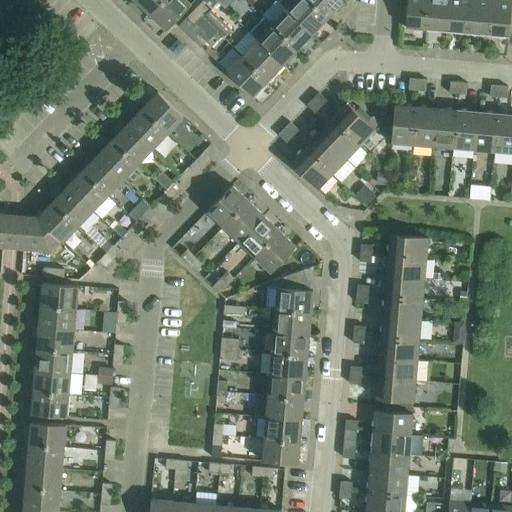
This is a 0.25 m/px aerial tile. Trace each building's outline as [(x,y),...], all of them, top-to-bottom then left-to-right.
[(134,0),(149,14),(163,0),(134,0)] [(185,0),(163,0),(149,14),(165,30),(190,4),(185,0)] [(294,0),(286,9),(312,33),(327,18),(308,0),(294,0)] [(308,0),(327,18),(342,1),(341,1),(342,0),(308,0)] [(426,29),(428,0),(407,0),(405,27),(426,29)] [(428,0),(426,29),(446,31),(448,0),(428,0)] [(448,0),(446,31),(466,33),(469,0),(448,0)] [(469,0),(466,33),(487,35),(489,0),(469,0)] [(489,0),(487,35),(508,36),(510,0),(489,0)] [(208,8),(201,2),(194,10),(200,16),(208,8)] [(271,24),(297,49),(312,33),(286,9),(271,24)] [(179,25),(201,47),(210,38),(207,35),(213,29),(207,23),(200,16),(194,10),(186,17),(179,25)] [(210,11),(204,17),(224,37),(230,30),(210,11)] [(256,40),(282,64),(297,49),(271,24),(256,40)] [(176,54),(184,46),(178,40),(170,48),(176,54)] [(241,55),(267,80),(282,64),(256,40),(241,55)] [(226,71),(252,96),(267,80),(241,55),(226,71)] [(416,90),(417,78),(409,78),(408,89),(416,90)] [(417,78),(416,90),(425,91),(426,79),(417,78)] [(457,93),(458,82),(450,81),(449,93),(457,93)] [(458,82),(457,93),(466,94),(467,83),(458,82)] [(498,97),(499,85),(491,85),(490,96),(498,97)] [(499,85),(498,97),(507,98),(508,86),(499,85)] [(142,108),(167,133),(183,117),(158,92),(142,108)] [(311,99),(320,107),(326,100),(318,92),(311,99)] [(320,107),(311,99),(306,104),(314,113),(320,107)] [(332,118),(360,145),(374,130),(373,129),(366,122),(346,103),(332,118)] [(412,145),(415,107),(394,105),(391,143),(412,145)] [(415,107),(412,145),(432,147),(435,108),(415,107)] [(167,133),(142,108),(127,124),(152,148),(167,133)] [(435,108),(432,147),(452,149),(456,110),(435,108)] [(456,110),(452,149),(473,150),(476,112),(456,110)] [(476,112),(473,150),(493,152),(496,113),(476,112)] [(511,114),(496,113),(493,152),(511,153),(511,114)] [(372,116),(366,122),(373,129),(379,123),(372,116)] [(318,133),(346,160),(360,145),(332,118),(318,133)] [(283,128),(292,136),(298,130),(290,122),(283,128)] [(152,148),(127,124),(112,139),(138,164),(152,148)] [(292,136),(283,128),(278,134),(286,142),(292,136)] [(304,148),(332,174),(346,160),(318,133),(304,148)] [(97,155),(122,179),(138,164),(112,139),(97,155)] [(332,174),(304,148),(289,163),(317,190),(332,174)] [(195,160),(202,166),(210,158),(203,151),(195,160)] [(122,179),(97,155),(82,170),(107,195),(122,179)] [(195,160),(188,167),(195,173),(202,166),(195,160)] [(67,186),(92,211),(107,195),(82,170),(67,186)] [(163,172),(155,180),(166,191),(173,182),(163,172)] [(378,173),(377,185),(387,186),(388,174),(378,173)] [(166,191),(172,197),(180,189),(173,182),(166,191)] [(223,226),(248,201),(231,185),(207,211),(223,226)] [(52,202),(77,226),(92,211),(67,186),(52,202)] [(365,186),(356,195),(367,206),(376,196),(365,186)] [(172,197),(166,191),(159,198),(166,204),(172,197)] [(239,241),(263,216),(248,201),(223,226),(239,241)] [(37,217),(59,239),(62,242),(77,226),(52,202),(37,217)] [(135,222),(142,228),(150,220),(143,214),(135,222)] [(59,239),(37,217),(25,216),(22,249),(49,251),(59,239)] [(263,216),(239,241),(254,256),(279,230),(263,216)] [(142,228),(135,222),(129,229),(135,236),(142,228)] [(279,230),(254,256),(271,271),(295,246),(279,230)] [(387,256),(399,257),(425,259),(427,238),(388,235),(387,256)] [(360,253),(371,254),(372,245),(360,244),(360,253)] [(105,253),(112,260),(120,252),(113,245),(105,253)] [(188,263),(195,256),(187,249),(180,256),(188,263)] [(112,260),(105,253),(98,260),(105,267),(112,260)] [(371,254),(360,253),(359,261),(371,262),(371,254)] [(195,256),(188,263),(196,271),(202,264),(195,256)] [(385,276),(399,277),(423,279),(425,259),(399,257),(387,256),(385,276)] [(43,267),(42,277),(63,278),(64,269),(43,267)] [(226,271),(219,279),(226,285),(233,278),(226,271)] [(383,296),(399,298),(422,299),(423,279),(399,277),(385,276),(383,296)] [(219,279),(212,286),(219,293),(226,285),(219,279)] [(41,306),(76,309),(78,287),(43,284),(41,306)] [(356,294),(368,295),(369,285),(357,284),(356,294)] [(275,309),(310,312),(312,290),(277,287),(275,309)] [(368,295),(356,294),(356,301),(367,302),(368,295)] [(381,316),(399,318),(420,320),(422,299),(399,298),(383,296),(381,316)] [(116,313),(126,314),(127,302),(118,301),(116,313)] [(223,314),(234,315),(235,306),(224,305),(223,314)] [(39,327),(74,331),(76,309),(41,306),(39,327)] [(235,306),(234,315),(244,316),(245,306),(235,306)] [(273,331),(308,334),(310,312),(275,309),(273,331)] [(126,314),(116,313),(116,322),(125,323),(126,314)] [(380,337),(399,338),(418,340),(420,320),(399,318),(381,316),(380,337)] [(353,334),(364,335),(365,326),(353,325),(353,334)] [(37,349),(72,352),(74,331),(39,327),(37,349)] [(271,352),(306,355),(308,334),(273,331),(271,352)] [(364,335),(353,334),(352,342),(364,343),(364,335)] [(239,338),(230,338),(221,337),(220,348),(238,349),(239,338)] [(378,357),(399,359),(416,360),(418,340),(399,338),(380,337),(378,357)] [(113,356),(123,357),(124,344),(114,344),(113,356)] [(237,360),(238,349),(220,348),(219,358),(237,360)] [(35,370),(70,373),(72,352),(37,349),(35,370)] [(269,374),(304,377),(306,355),(271,352),(269,374)] [(123,357),(113,356),(112,365),(122,366),(123,357)] [(376,377),(399,379),(415,380),(416,360),(399,359),(378,357),(376,377)] [(349,375),(361,376),(361,367),(350,366),(349,375)] [(33,391),(68,395),(70,373),(35,370),(33,391)] [(267,396),(302,399),(304,377),(269,374),(267,396)] [(361,376),(349,375),(348,383),(360,384),(361,376)] [(399,379),(376,377),(374,398),(413,401),(415,380),(399,379)] [(217,380),(216,391),(226,392),(226,381),(217,380)] [(109,399),(119,399),(120,387),(110,386),(109,399)] [(68,395),(33,391),(31,414),(66,417),(68,395)] [(225,402),(226,392),(216,391),(215,401),(225,402)] [(265,417),(301,420),(302,399),(267,396),(265,417)] [(119,399),(109,399),(108,407),(118,408),(119,399)] [(372,431),(399,434),(410,434),(412,413),(373,410),(372,431)] [(263,439),(299,442),(301,420),(265,417),(263,439)] [(345,419),(345,428),(356,429),(357,420),(345,419)] [(28,444),(63,447),(65,425),(30,422),(28,444)] [(213,434),(222,435),(223,424),(213,423),(213,434)] [(223,424),(222,435),(235,436),(236,425),(223,424)] [(370,452),(399,454),(408,455),(410,434),(399,434),(372,431),(370,452)] [(222,435),(213,434),(212,444),(221,445),(222,435)] [(104,451),(114,452),(115,440),(105,439),(104,451)] [(299,442),(263,439),(261,461),(297,464),(299,442)] [(343,449),(354,450),(355,441),(344,440),(343,449)] [(26,466),(61,469),(63,447),(28,444),(26,466)] [(354,450),(343,449),(342,457),(354,458),(354,450)] [(114,452),(104,451),(104,460),(113,461),(114,452)] [(368,472),(399,474),(407,475),(408,455),(399,454),(370,452),(368,472)] [(175,469),(176,460),(166,459),(165,468),(175,469)] [(176,460),(175,469),(186,470),(187,461),(176,460)] [(218,473),(219,463),(209,462),(208,472),(218,473)] [(494,462),(493,472),(505,473),(505,463),(494,462)] [(219,463),(218,473),(229,474),(230,464),(219,463)] [(61,469),(26,466),(24,487),(60,491),(61,469)] [(261,476),(262,467),(252,466),(251,475),(261,476)] [(262,467),(261,476),(272,477),(273,468),(262,467)] [(367,492),(399,495),(405,495),(407,475),(399,474),(368,472),(367,492)] [(339,490),(351,491),(352,482),(340,481),(339,490)] [(101,493),(110,494),(111,484),(102,483),(101,493)] [(22,509),(55,511),(57,511),(60,491),(24,487),(22,509)] [(351,491),(339,490),(338,498),(350,499),(351,491)] [(365,511),(403,511),(405,495),(399,495),(367,492),(365,511)] [(110,494),(101,493),(100,504),(109,505),(110,494)] [(171,511),(173,501),(150,499),(149,511),(171,511)] [(173,501),(171,511),(193,511),(194,503),(173,501)] [(468,511),(469,503),(448,502),(447,511),(468,511)] [(194,503),(193,511),(214,511),(216,505),(194,503)] [(428,503),(427,511),(441,511),(442,504),(428,503)] [(469,503),(468,511),(489,511),(490,505),(469,503)]
